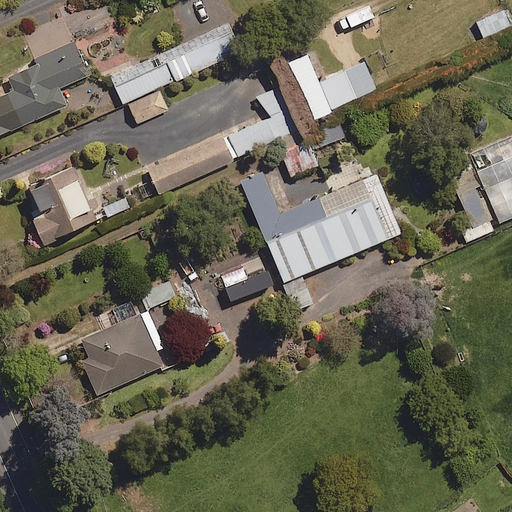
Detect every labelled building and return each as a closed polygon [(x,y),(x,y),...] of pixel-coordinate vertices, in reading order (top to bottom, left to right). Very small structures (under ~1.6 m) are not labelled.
[(511,19),(506,5),(475,19),(482,35),(511,21),(511,19)] [(237,49),(225,22),(110,75),(123,101),(127,99),(137,121),(167,107),(157,86),(237,49)] [(88,71),(73,39),(33,57),(34,61),(5,74),(12,88),(0,93),(0,117),(5,129),(65,102),(57,85),(88,71)] [(305,49),(286,58),(312,114),(376,84),(362,54),(317,75),(305,49)] [(265,113),(225,133),(235,153),(295,123),(275,83),(255,93),(265,113)] [(336,117),(306,130),(313,147),(343,135),(336,117)] [(511,214),(511,131),(467,151),(497,221),(511,214)] [(232,158),(221,133),(147,166),(158,190),(232,158)] [(307,139),(278,150),(288,175),(317,164),(307,139)] [(25,185),(32,203),(27,205),(41,240),(94,220),(71,160),(51,168),(60,193),(52,196),(45,177),(25,185)] [(279,211),(264,172),(242,181),(293,307),(311,299),(299,270),(399,230),(376,171),(279,211)] [(457,192),(471,223),(460,228),(465,241),(495,228),(474,185),(457,192)] [(129,204),(125,195),(101,206),(106,215),(129,204)] [(174,294),(168,279),(139,290),(145,305),(174,294)] [(136,312),(130,297),(111,306),(117,320),(81,336),(89,353),(80,356),(96,391),(161,362),(154,347),(162,344),(146,307),(136,312)]
